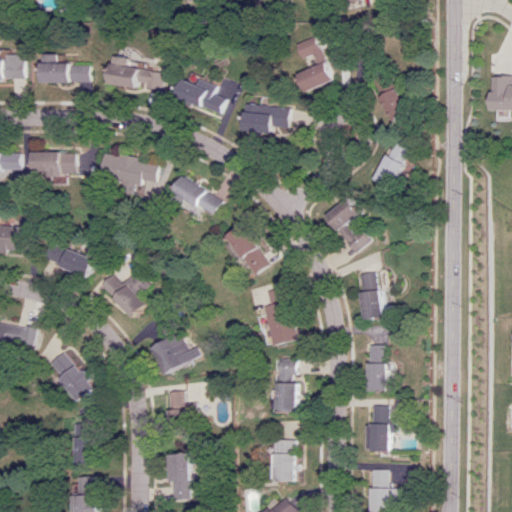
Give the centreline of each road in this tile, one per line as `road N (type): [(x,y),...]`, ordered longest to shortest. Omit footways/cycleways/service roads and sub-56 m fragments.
road 1 (residential): [(334,511),(333,327),(284,201),(212,146),(166,127),(122,117),(0,116)]
road 2 (tertiary): [(445,511),(452,0)]
road 3 (residential): [(139,511),(131,390),(106,337),(53,298),(0,286)]
road 4 (residential): [(284,201),(331,152),(358,145),(356,118),(328,123),(331,152)]
